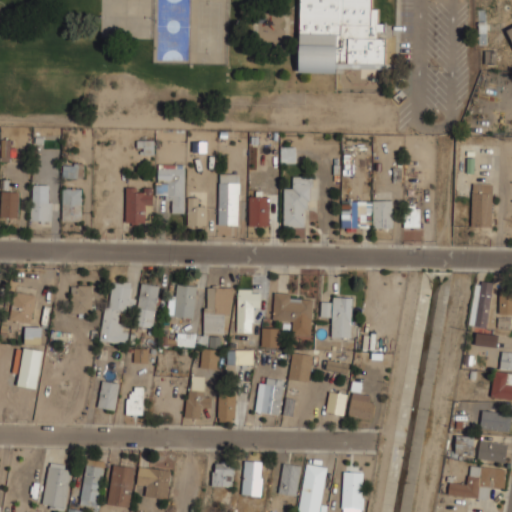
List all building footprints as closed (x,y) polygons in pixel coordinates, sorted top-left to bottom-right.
[(373,0),(299,0),(298,71),(336,72),(336,67),(385,68),(386,22),(377,22),(377,7),(373,7),(373,0)] [(154,141),(144,140),(143,154),(153,154),(154,141)] [(280,162),(295,162),(295,145),(280,145),(280,162)] [(64,177),(84,176),(83,162),(63,163),(64,177)] [(156,193),(170,193),(170,212),(184,212),(184,164),(156,164),(156,193)] [(218,224),(238,224),(238,172),(218,172),(218,224)] [(308,226),(308,176),(293,176),(293,186),(283,186),(283,226),(308,226)] [(492,226),(492,182),(471,182),(471,226),(492,226)] [(152,204),(152,186),(125,186),(125,225),(143,225),(143,204),(152,204)] [(61,220),(81,220),(81,187),(61,187),(61,220)] [(0,216),(19,216),(19,190),(0,190),(0,216)] [(51,221),(51,193),(30,193),(30,221),(51,221)] [(269,195),(249,195),(249,225),(269,225),(269,195)] [(196,196),(187,196),(187,225),(206,225),(206,205),(196,205),(196,196)] [(341,200),(341,226),(392,226),(392,200),(341,200)] [(404,227),(420,227),(420,205),(404,205),(404,227)] [(469,324),(486,326),(492,281),(475,279),(469,324)] [(102,341),(126,343),(131,282),(107,280),(102,341)] [(134,324),(153,327),(159,284),(140,282),(134,324)] [(204,286),(177,282),(172,315),(200,319),(204,286)] [(92,311),(92,283),(70,283),(70,311),(92,311)] [(229,286),(207,284),(202,336),(196,335),(195,346),(201,347),(199,367),(221,369),(229,286)] [(260,290),(237,290),(237,331),(249,331),(249,321),(260,321),(260,290)] [(11,320),(33,322),(36,293),(14,291),(11,320)] [(272,321),(292,322),(292,334),(311,335),(312,293),(273,292),(272,321)] [(499,313),(511,313),(511,292),(499,292),(499,313)] [(351,336),(352,297),(321,297),(321,315),(331,315),(331,336),(351,336)] [(261,345),(278,346),(279,327),(262,326),(261,345)] [(39,347),(41,330),(24,328),(22,345),(39,347)] [(496,347),(498,335),(477,332),(475,344),(496,347)] [(134,361),(147,361),(147,348),(134,348),(134,361)] [(252,364),(252,349),(226,349),(226,364),(252,364)] [(313,353),(292,350),(288,378),(309,380),(313,353)] [(499,367),(511,368),(511,351),(501,350),(499,367)] [(347,354),(316,354),(316,370),(347,370),(347,354)] [(511,398),(511,372),(493,371),(491,397),(511,398)] [(185,417),(203,418),(205,375),(188,374),(185,417)] [(256,412),(281,413),(283,377),(258,376),(256,412)] [(97,407),(115,410),(119,381),(101,379),(97,407)] [(361,382),(353,381),(347,417),(370,421),(375,396),(359,393),(361,382)] [(143,414),(143,386),(126,386),(126,414),(143,414)] [(325,411),(344,415),(348,394),(329,390),(325,411)] [(218,392),(218,421),(235,421),(235,392),(218,392)] [(508,431),(511,414),(482,409),(479,426),(508,431)] [(473,453),(473,435),(455,435),(455,453),(473,453)] [(505,461),(507,442),(479,439),(477,458),(505,461)] [(78,503),(96,506),(105,460),(87,457),(78,503)] [(261,495),(262,460),(243,459),(242,494),(261,495)] [(233,485),(233,460),(212,460),(212,485),(233,485)] [(71,464),(48,461),(42,507),(65,510),(71,464)] [(129,507),(135,466),(113,462),(107,503),(129,507)] [(278,493),(295,496),(300,465),(283,462),(278,493)] [(321,504),(326,466),(305,463),(298,511),(325,511),(326,505),(321,504)] [(506,467),(469,464),(468,484),(449,482),(448,494),(489,497),(490,487),(504,489),(506,467)] [(167,498),(170,468),(138,465),(136,484),(146,485),(145,496),(167,498)] [(363,508),(363,470),(342,470),(342,508),(363,508)]
